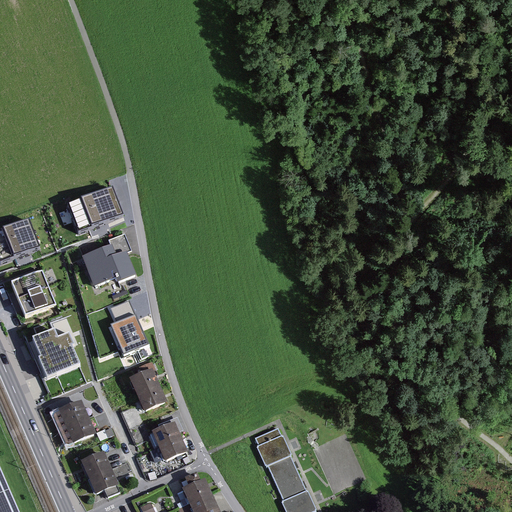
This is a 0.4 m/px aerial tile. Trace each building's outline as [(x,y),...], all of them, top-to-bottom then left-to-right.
[(112,190),(69,207),(79,233),(122,217),(112,190)] [(29,222),(0,233),(0,263),(39,249),(29,222)] [(111,250),(86,260),(97,284),(117,276),(119,281),(133,275),(125,256),(116,260),(111,250)] [(13,285),(20,301),(49,289),(42,273),(13,285)] [(20,301),(26,317),(56,306),(49,289),(20,301)] [(98,319),(108,350),(143,337),(139,326),(136,327),(129,308),(98,319)] [(55,331),(31,341),(49,381),(80,367),(72,350),(75,348),(69,335),(59,339),(55,331)] [(132,382),(139,397),(159,388),(152,373),(132,382)] [(139,397),(146,411),(166,403),(159,388),(139,397)] [(61,413),(67,429),(88,420),(81,405),(61,413)] [(67,429),(74,444),(94,436),(88,420),(67,429)] [(152,436),(159,450),(181,440),(174,426),(152,436)] [(316,511),(317,511),(308,492),(307,492),(291,457),(292,456),(283,437),(282,437),(279,430),(256,440),(259,448),(257,449),(266,468),(268,467),(284,502),(282,504),(285,511),(316,511)] [(159,450),(165,464),(187,454),(181,440),(159,450)] [(83,465),(90,480),(110,471),(104,456),(83,465)] [(90,480),(97,495),(117,486),(110,471),(90,480)] [(0,511),(17,511),(0,473),(0,511)] [(174,486),(183,507),(210,496),(201,474),(174,486)] [(183,507),(185,511),(217,511),(210,496),(183,507)]
